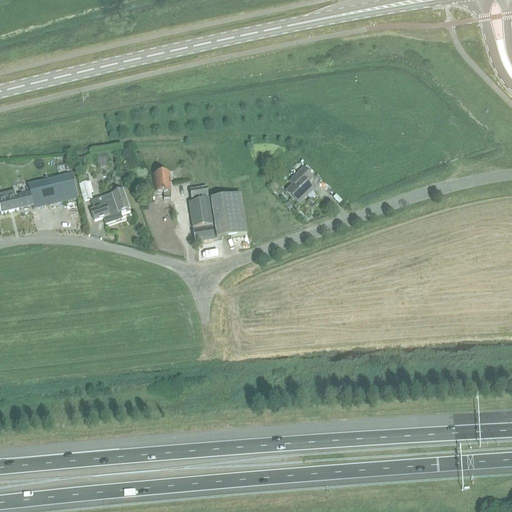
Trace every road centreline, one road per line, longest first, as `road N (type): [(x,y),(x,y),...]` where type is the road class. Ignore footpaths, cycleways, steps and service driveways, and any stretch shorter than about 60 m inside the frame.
road 1 (unclassified): [(0,246),(93,242),(202,276),(415,197),(511,177)]
road 2 (motorway): [(0,504),(511,461)]
road 3 (motorway): [(511,433),(0,468)]
road 4 (primary): [(0,92),(430,0)]
